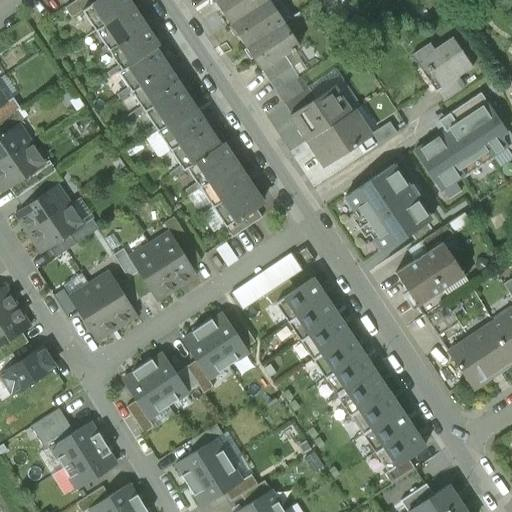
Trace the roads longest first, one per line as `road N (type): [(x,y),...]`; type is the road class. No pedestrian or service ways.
road 1 (residential): [(312,222),(163,0)]
road 2 (residential): [(312,222),(87,366)]
road 3 (residential): [(459,443),(312,222)]
road 4 (residential): [(87,366),(175,511)]
road 5 (residential): [(87,366),(0,231)]
